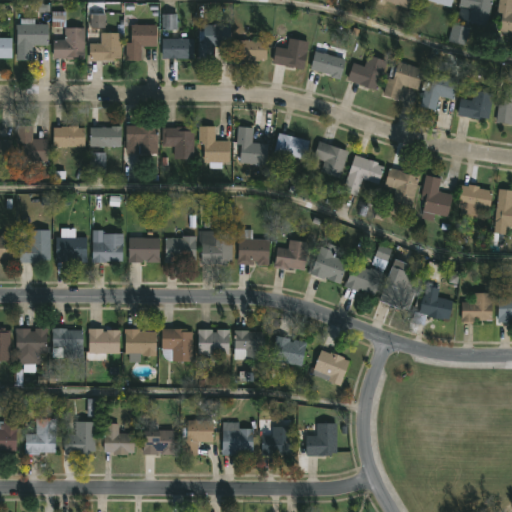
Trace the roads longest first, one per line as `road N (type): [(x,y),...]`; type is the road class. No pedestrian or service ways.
road 1 (residential): [(511,160),(422,148),(268,97),(0,92)]
road 2 (residential): [(511,356),(421,352),(270,305),(0,300)]
road 3 (residential): [(373,481),(346,492),(0,494)]
road 4 (residential): [(386,341),(364,414),(373,481),(388,511)]
